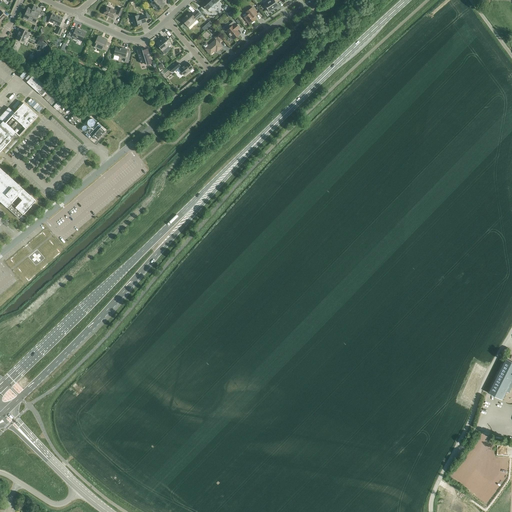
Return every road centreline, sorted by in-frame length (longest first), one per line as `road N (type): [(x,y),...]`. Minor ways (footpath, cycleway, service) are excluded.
road 1 (primary): [(6,410),(262,135)]
road 2 (primary): [(262,135),(0,388)]
road 3 (unclassified): [(431,511),(434,489),(511,329)]
road 4 (primary): [(262,135),(406,0)]
road 5 (residential): [(0,255),(108,163)]
road 6 (residential): [(108,163),(0,72)]
road 7 (residential): [(108,163),(210,73)]
road 8 (residential): [(210,73),(314,0)]
